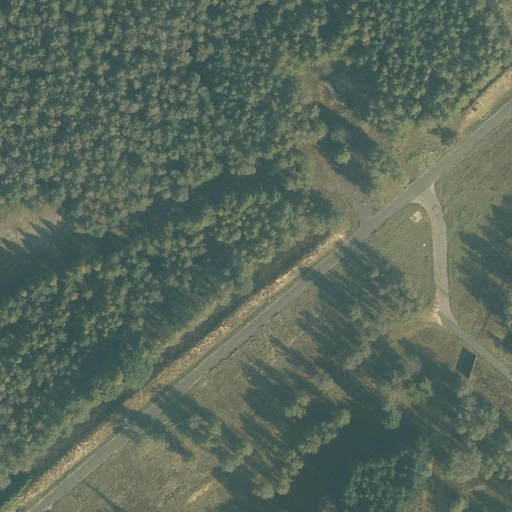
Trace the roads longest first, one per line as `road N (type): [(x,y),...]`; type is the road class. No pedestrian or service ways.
road 1 (track): [(35,511),(511,108)]
road 2 (track): [(0,283),(256,166),(366,228)]
road 3 (track): [(419,186),(439,227),(444,308),(511,371)]
